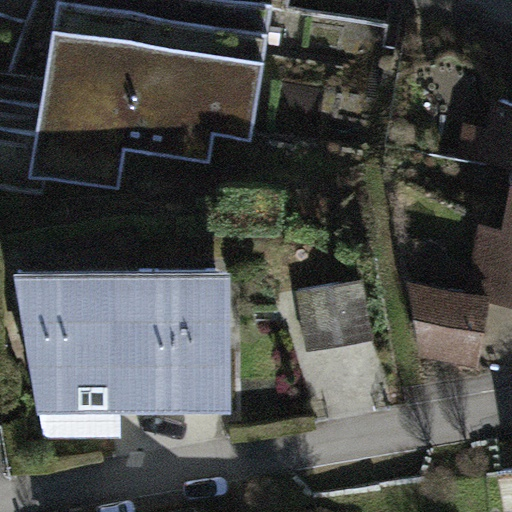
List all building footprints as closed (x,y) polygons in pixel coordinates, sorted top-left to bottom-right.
[(250,0),(60,0),(59,9),(270,42),(276,4),(250,0)] [(270,42),(59,9),(53,43),(264,78),(270,42)] [(264,78),(53,43),(32,182),(119,195),(126,154),(208,167),(213,137),(254,143),(264,78)] [(488,198),(483,231),(511,236),(511,104),(471,99),(457,193),(488,198)] [(511,312),(511,236),(483,231),(474,295),(424,287),(413,364),(484,375),(494,310),(511,312)] [(242,273),(18,275),(41,410),(240,405),(242,273)]
